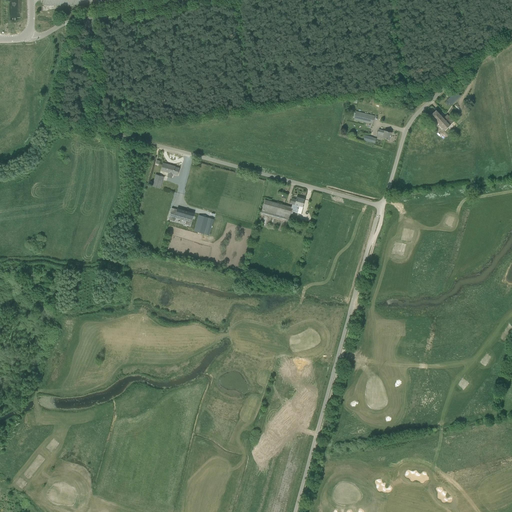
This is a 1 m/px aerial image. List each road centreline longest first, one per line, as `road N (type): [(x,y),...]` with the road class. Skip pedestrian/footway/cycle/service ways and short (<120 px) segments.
road 1 (unclassified): [(382,206),(111,134),(95,114),(97,62),(86,20)]
road 2 (track): [(382,206),(299,511)]
road 3 (unclassified): [(382,206),(413,118),(511,35)]
